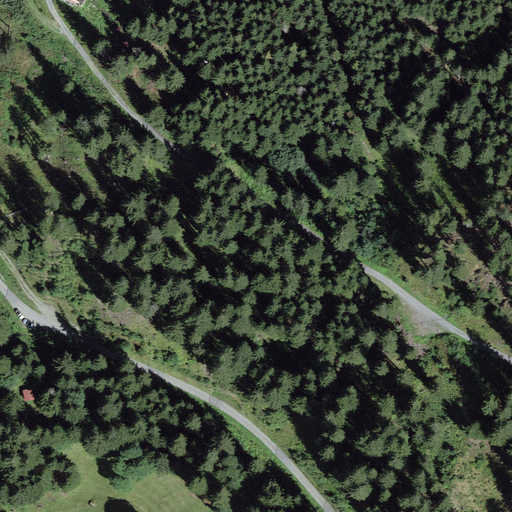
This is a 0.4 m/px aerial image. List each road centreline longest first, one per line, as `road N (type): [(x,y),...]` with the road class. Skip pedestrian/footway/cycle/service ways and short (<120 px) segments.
road 1 (track): [(52,0),(88,70),(129,117),(460,336),(511,362)]
road 2 (track): [(11,298),(40,323),(218,404),(256,432),(328,511)]
